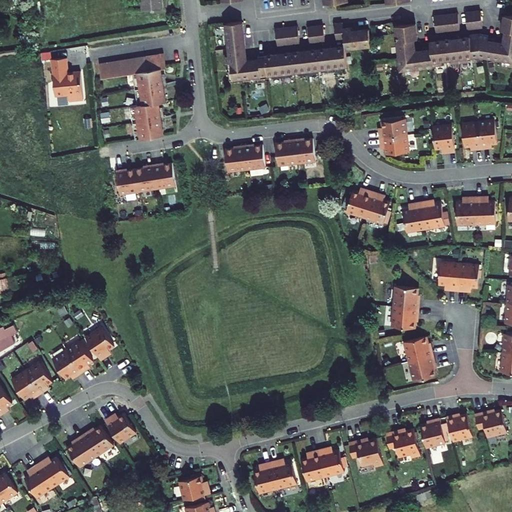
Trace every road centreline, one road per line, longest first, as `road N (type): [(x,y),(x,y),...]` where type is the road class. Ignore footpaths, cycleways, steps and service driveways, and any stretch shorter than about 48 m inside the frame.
road 1 (residential): [(202,130),(228,136),(327,125),(393,174),(511,169)]
road 2 (residential): [(190,16),(252,9),(254,24),(498,1)]
road 3 (residential): [(0,440),(105,387),(128,394),(169,444),(220,446)]
road 4 (residential): [(220,446),(467,388)]
